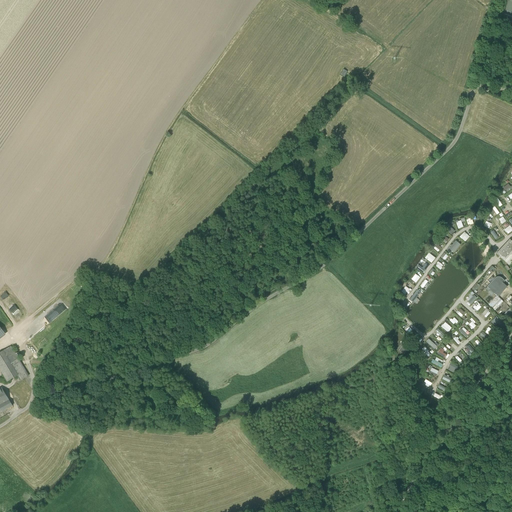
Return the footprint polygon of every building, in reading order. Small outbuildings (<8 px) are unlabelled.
[(502,22),(511,25),(511,23),(511,17),(504,16),(502,22)] [(511,229),(509,225),(503,229),(506,234),(511,230),(511,229)] [(450,235),(454,231),(448,226),(444,230),(450,235)] [(463,231),(458,236),(464,242),(469,237),(463,231)] [(454,240),(447,248),(453,253),(460,245),(454,240)] [(502,247),(504,248),(508,244),(509,245),(510,244),(511,245),(511,250),(509,253),(511,254),(511,253),(511,242),(509,240),(502,247)] [(500,255),(504,259),(509,253),(511,250),(511,245),(510,244),(509,245),(508,244),(504,248),(500,252),(501,253),(500,255)] [(500,252),(504,248),(502,247),(496,253),(504,261),(511,254),(509,253),(504,259),(500,255),(501,253),(500,252)] [(429,254),(425,258),(430,263),(434,258),(429,254)] [(434,266),(440,270),(443,266),(438,261),(434,266)] [(496,278),(495,279),(490,284),(487,287),(490,290),(494,293),(502,283),(504,281),(502,279),(500,277),(497,277),(496,278)] [(424,279),(419,286),(423,288),(427,281),(424,279)] [(502,283),(494,293),(497,296),(497,297),(498,296),(506,287),(502,283)] [(411,303),(420,292),(416,289),(407,300),(411,303)] [(470,305),(476,298),(473,295),(472,296),(470,294),(464,300),(470,305)] [(492,308),(499,300),(496,297),(489,305),(492,308)] [(500,299),(499,300),(492,308),(495,310),(503,302),(500,299)] [(479,309),(483,305),(478,301),(475,305),(479,309)] [(60,302),(37,318),(42,325),(65,308),(60,302)] [(447,332),(451,328),(445,321),(440,326),(447,332)] [(462,327),(458,331),(466,337),(469,333),(462,327)] [(435,331),(443,338),(445,335),(437,328),(435,331)] [(424,342),(433,350),(437,345),(428,337),(424,342)] [(400,348),(405,353),(410,347),(405,343),(400,348)] [(450,351),(453,349),(446,343),(444,345),(450,351)] [(427,357),(431,355),(425,346),(421,348),(427,357)] [(10,347),(0,353),(0,369),(7,382),(17,376),(21,381),(28,376),(10,347)] [(444,357),(446,354),(442,353),(444,349),(440,347),(437,354),(444,357)] [(434,360),(432,359),(430,362),(441,368),(442,364),(437,362),(438,358),(436,357),(434,360)] [(436,376),(438,370),(431,367),(429,373),(436,376)] [(449,382),(452,377),(445,374),(442,379),(449,382)] [(0,398),(3,403),(9,400),(2,388),(0,389),(0,398)] [(0,412),(12,406),(9,400),(3,403),(0,398),(0,412)]
